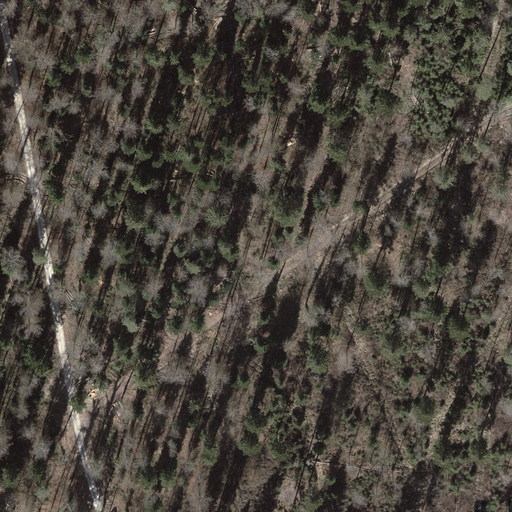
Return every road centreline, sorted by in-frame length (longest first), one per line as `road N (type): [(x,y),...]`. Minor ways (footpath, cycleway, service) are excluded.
road 1 (track): [(511,115),(447,151),(80,422)]
road 2 (track): [(99,511),(2,0)]
